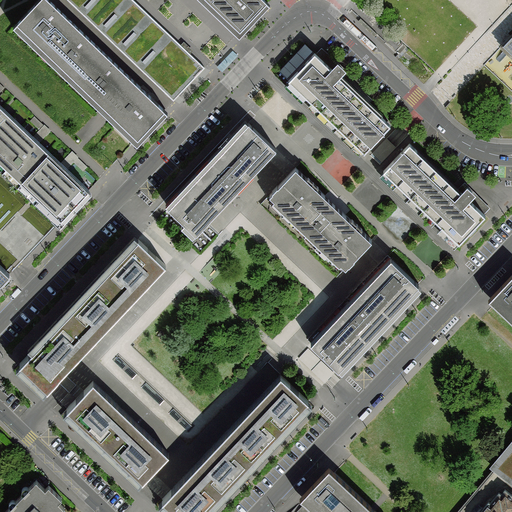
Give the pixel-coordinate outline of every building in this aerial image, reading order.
[(74,23),(49,0),(39,0),(18,23),(47,51),(74,23)] [(68,0),(174,101),(206,68),(133,0),(68,0)] [(200,0),(237,34),(240,30),(208,0),(200,0)] [(265,0),(208,0),(240,30),(265,5),(268,2),(265,0)] [(102,50),(74,23),(47,51),(76,78),(102,50)] [(364,151),(391,124),(342,77),(347,71),(321,47),(316,53),(312,49),(286,77),(364,151)] [(131,77),(102,50),(76,78),(105,105),(131,77)] [(165,110),(131,77),(105,105),(139,138),(165,110)] [(0,163),(22,184),(50,155),(0,105),(0,163)] [(165,205),(195,233),(275,148),(246,120),(165,205)] [(409,139),(383,167),(460,242),(486,215),(485,213),(490,207),(465,182),(459,187),(409,139)] [(88,191),(50,155),(22,184),(60,219),(88,191)] [(296,168),(266,199),(342,271),(371,240),(296,168)] [(167,266),(136,236),(76,298),(107,328),(167,266)] [(388,256),(312,343),(339,370),(419,285),(388,256)] [(511,274),(493,295),(498,301),(511,314),(511,274)] [(107,328),(76,298),(16,360),(48,390),(107,328)] [(330,378),(335,373),(309,349),(299,358),(325,383),(330,378)] [(254,403),(281,430),(309,401),(281,374),(254,403)] [(91,379),(66,406),(104,443),(130,416),(91,379)] [(224,435),(252,461),(281,430),(254,403),(224,435)] [(130,416),(104,443),(143,480),(169,453),(130,416)] [(194,466),(222,492),(252,461),(224,435),(194,466)] [(511,450),(496,469),(511,483),(511,450)] [(163,499),(176,511),(203,511),(222,492),(194,466),(163,499)] [(330,467),(304,494),(310,499),(322,511),(323,511),(353,511),(365,500),(335,472),(330,467)] [(480,511),(489,502),(491,503),(500,493),(502,495),(505,490),(511,495),(511,483),(496,469),(459,511),(480,511)] [(46,489),(37,480),(10,507),(14,511),(61,511),(65,508),(59,502),(62,498),(49,485),(46,489)] [(511,511),(511,495),(505,490),(502,495),(500,493),(491,503),(489,502),(480,511),(511,511)] [(377,511),(365,500),(353,511),(377,511)]
